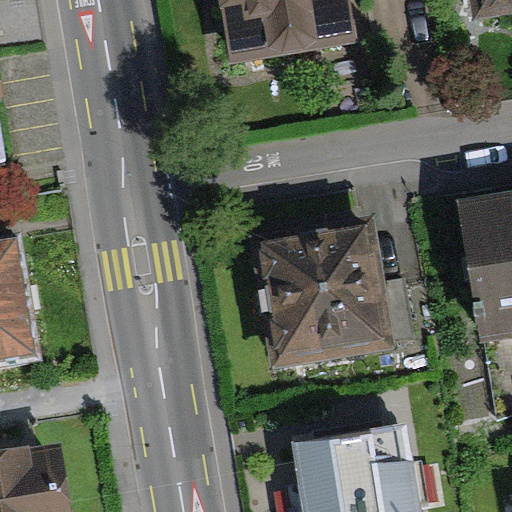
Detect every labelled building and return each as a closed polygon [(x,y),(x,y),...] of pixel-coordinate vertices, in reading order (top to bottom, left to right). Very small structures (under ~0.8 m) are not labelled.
[(362,36),(357,0),(225,0),(233,55),(362,36)] [(511,4),(511,0),(462,0),(463,10),(511,4)] [(511,325),(511,185),(456,193),(475,330),(511,325)] [(0,363),(39,358),(19,221),(0,223),(0,363)] [(392,346),(374,222),(254,239),(273,364),(392,346)] [(410,511),(395,406),(284,422),(296,511),(410,511)] [(0,511),(67,511),(56,432),(0,439),(0,511)]
